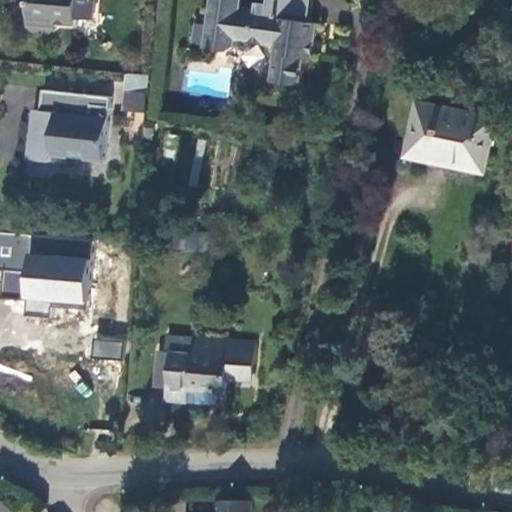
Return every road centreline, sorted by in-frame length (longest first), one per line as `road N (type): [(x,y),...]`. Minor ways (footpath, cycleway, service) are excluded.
road 1 (residential): [(284,463),(339,214),(372,0)]
road 2 (unclassified): [(0,451),(58,472),(284,463)]
road 3 (unclassified): [(284,463),(367,464),(511,488)]
